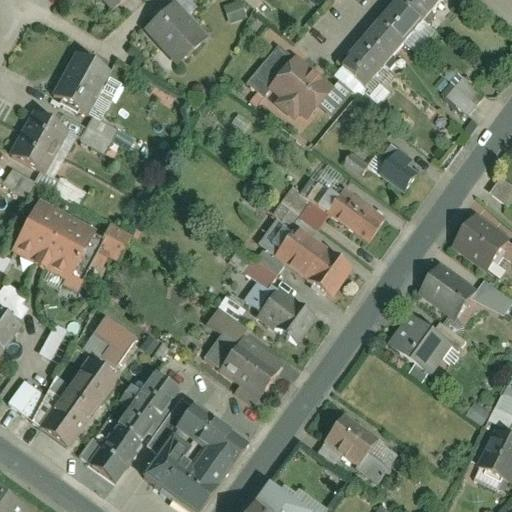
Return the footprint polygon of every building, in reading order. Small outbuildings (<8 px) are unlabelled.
[(98,0),(112,17),(134,0),(98,0)] [(445,0),(400,0),(341,68),(368,92),(447,1),(445,0)] [(173,7),(144,32),(177,70),(206,45),(173,7)] [(77,57),(54,95),(86,114),(109,76),(77,57)] [(294,60),(269,97),(308,124),(334,86),(294,60)] [(434,95),(467,119),(484,96),(451,72),(434,95)] [(38,168),(62,125),(28,106),(4,149),(38,168)] [(399,152),(379,177),(405,198),(419,179),(409,171),(415,164),(399,152)] [(356,177),(365,169),(351,154),(342,163),(356,177)] [(6,173),(0,190),(26,198),(31,182),(6,173)] [(55,180),(48,195),(78,210),(85,195),(55,180)] [(511,201),(511,196),(501,188),(491,200),(505,211),(511,201)] [(366,248),(386,222),(344,189),(323,216),(366,248)] [(88,229),(35,193),(6,237),(58,272),(88,229)] [(450,244),(487,271),(509,241),(471,214),(450,244)] [(113,264),(128,238),(107,226),(85,265),(98,272),(105,260),(113,264)] [(351,269),(308,237),(288,265),(331,297),(351,269)] [(452,318),(475,287),(438,260),(416,291),(452,318)] [(266,291),(274,276),(248,261),(240,275),(266,291)] [(242,306),(256,312),(265,291),(251,284),(242,306)] [(511,301),(481,284),(470,301),(502,320),(511,302),(511,301)] [(317,318),(288,294),(265,322),(294,346),(311,325),(317,318)] [(0,323),(9,311),(0,304),(0,323)] [(417,308),(396,338),(433,363),(454,333),(441,324),(417,308)] [(51,326),(36,357),(49,363),(63,333),(51,326)] [(274,372),(234,343),(214,372),(254,400),(274,372)] [(115,373),(84,350),(52,393),(10,362),(0,375),(0,386),(38,414),(34,420),(63,442),(115,373)] [(174,511),(199,511),(246,447),(202,416),(186,438),(160,419),(177,395),(144,373),(85,460),(115,483),(134,456),(160,474),(147,492),(174,511)] [(384,441),(351,417),(329,447),(362,471),(384,441)] [(511,478),(511,429),(508,427),(489,468),(511,478)] [(294,511),(260,487),(242,511),(294,511)] [(291,506),(300,511),(322,511),(298,496),(291,506)] [(0,511),(15,511),(0,500),(0,511)]
